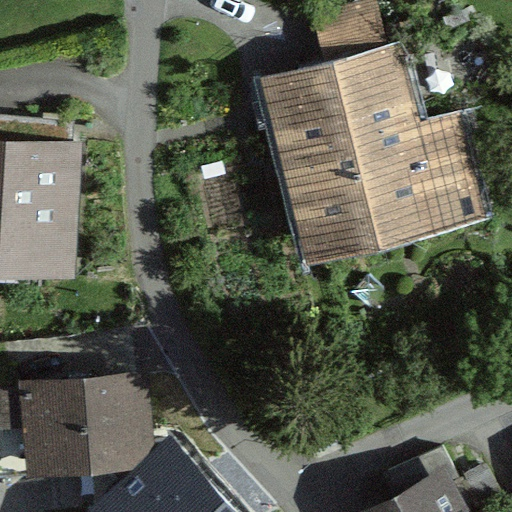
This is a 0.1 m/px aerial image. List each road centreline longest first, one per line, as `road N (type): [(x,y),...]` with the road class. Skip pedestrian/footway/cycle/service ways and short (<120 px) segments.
road 1 (residential): [(144,0),(138,165),(161,289),(216,409),(287,495)]
road 2 (residential): [(511,390),(287,495)]
